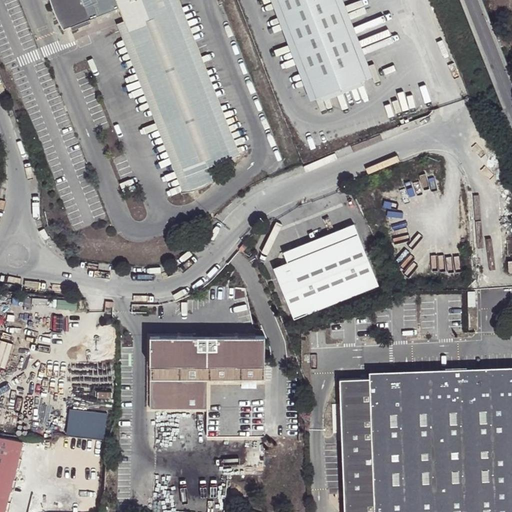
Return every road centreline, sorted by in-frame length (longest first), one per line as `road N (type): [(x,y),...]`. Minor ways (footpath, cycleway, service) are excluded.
road 1 (unknown): [(226,235),(272,325),(286,434)]
road 2 (unknown): [(99,280),(92,327),(20,384)]
road 3 (unknown): [(138,457),(259,461)]
